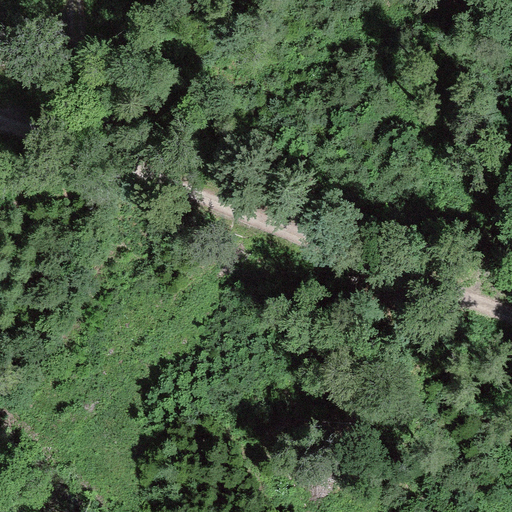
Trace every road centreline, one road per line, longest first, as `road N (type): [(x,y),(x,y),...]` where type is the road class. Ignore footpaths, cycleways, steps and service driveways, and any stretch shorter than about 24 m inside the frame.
road 1 (track): [(511,315),(0,122)]
road 2 (track): [(77,0),(83,58),(119,163)]
